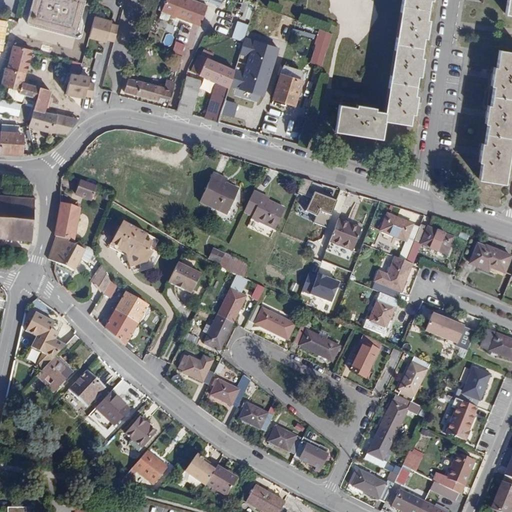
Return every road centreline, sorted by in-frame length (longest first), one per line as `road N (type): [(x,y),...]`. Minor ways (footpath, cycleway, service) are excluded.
road 1 (residential): [(46,164),(89,127),(123,117),(418,200)]
road 2 (residential): [(26,282),(47,290),(231,447),(327,498)]
road 3 (residential): [(371,405),(258,347),(242,351),(244,365),(348,450)]
road 4 (residential): [(418,200),(450,0)]
road 5 (residential): [(511,325),(429,294),(434,282),(511,312)]
road 6 (residential): [(26,282),(47,215),(46,164)]
